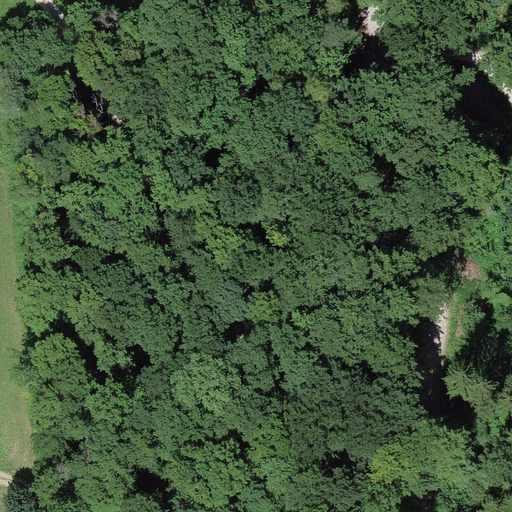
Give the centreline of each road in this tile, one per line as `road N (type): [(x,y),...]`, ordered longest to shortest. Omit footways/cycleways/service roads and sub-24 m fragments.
road 1 (track): [(38,0),(265,373),(308,413),(331,420),(362,416),(392,399),(415,378),(437,327),(434,279),(354,205),(341,182),(339,128),(358,77),(374,60),(424,46),(472,66),(511,109)]
road 2 (track): [(435,511),(434,466),(392,399)]
